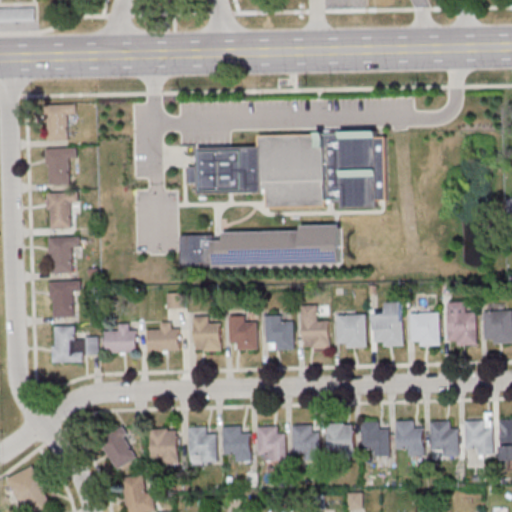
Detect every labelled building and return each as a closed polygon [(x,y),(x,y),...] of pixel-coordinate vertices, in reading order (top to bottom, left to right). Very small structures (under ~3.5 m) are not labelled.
[(50,140),(70,140),(70,114),(77,114),(77,104),(50,104),(50,140)] [(270,205),(270,188),(264,188),(264,191),(201,193),(201,181),(190,181),(190,165),(201,165),(200,147),(262,146),(262,134),(344,132),(344,130),(379,129),(379,136),(388,136),(390,198),(381,198),(381,206),(345,206),(345,198),(328,198),(328,204),(270,205)] [(49,184),(70,184),(70,157),(78,157),(78,148),(49,148),(49,184)] [(80,203),(80,192),(50,192),(50,228),(73,228),(72,203),(80,203)] [(303,225),(343,224),(344,263),(183,266),(182,234),(215,234),(215,240),(226,239),(225,231),(303,230),(303,225)] [(51,236),(52,272),(74,272),(73,248),(81,247),(81,236),(51,236)] [(75,317),(75,291),(83,291),(83,280),(53,280),(53,317),(75,317)] [(187,308),(187,292),(169,292),(169,308),(187,308)] [(404,302),(385,302),(386,313),(376,313),(376,346),(405,345),(404,302)] [(478,345),(478,312),(467,312),(467,302),(449,302),(449,345),(478,345)] [(304,304),(304,348),(331,348),(331,318),(320,318),(320,304),(304,304)] [(511,311),(486,312),(486,344),(511,343),(511,311)] [(441,312),(413,312),(413,345),(441,345),(441,312)] [(339,346),(369,346),(369,314),(339,314),(339,346)] [(249,322),(249,315),(232,315),(232,349),(259,349),(259,322),(249,322)] [(286,315),(267,315),(267,349),(295,349),(295,321),(286,321),(286,315)] [(212,316),(196,316),(196,351),(223,351),(223,324),(212,324),(212,316)] [(179,351),(179,322),(163,322),(163,331),(149,331),(149,351),(179,351)] [(100,353),(100,337),(78,337),(78,325),(54,326),(54,362),(86,362),(86,353),(100,353)] [(108,352),(138,352),(138,325),(119,325),(119,331),(108,331),(108,352)] [(511,419),(501,420),(501,460),(511,460),(511,419)] [(416,421),(397,421),(397,450),(410,450),(410,457),(425,457),(425,429),(416,429),(416,421)] [(494,454),(494,421),(467,421),(467,454),(494,454)] [(441,457),(460,457),(460,430),(453,430),(453,422),(432,422),(432,451),(441,451),(441,457)] [(381,423),(363,423),(363,451),(374,451),(374,457),(391,457),(391,429),(381,429),(381,423)] [(355,425),(330,425),(330,452),(355,452),(355,425)] [(122,426),(101,438),(118,471),(140,459),(122,426)] [(243,426),(226,426),(226,456),(235,456),(235,461),(253,461),(253,434),(243,434),(243,426)] [(295,426),(295,460),(322,460),(322,426),(295,426)] [(191,462),(219,462),(219,434),(209,434),(209,427),(191,427),(191,462)] [(288,462),(287,434),(279,434),(279,427),(260,427),(260,462),(288,462)] [(163,464),(179,464),(179,430),(152,430),(152,458),(163,458),(163,464)] [(20,505),(29,502),(33,511),(39,511),(53,507),(36,466),(9,478),(20,505)] [(149,511),(154,511),(147,475),(122,480),(128,511),(149,511)] [(363,508),(363,500),(353,500),(353,508),(363,508)]
